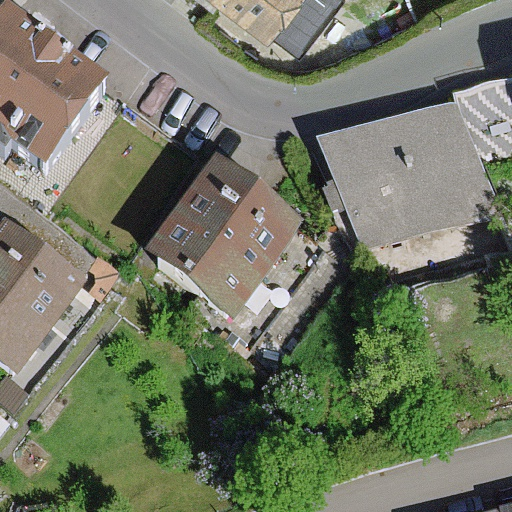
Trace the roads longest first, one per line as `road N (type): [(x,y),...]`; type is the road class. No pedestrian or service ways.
road 1 (residential): [(108,0),(266,112),(331,105),(511,24)]
road 2 (residential): [(336,511),(511,461)]
